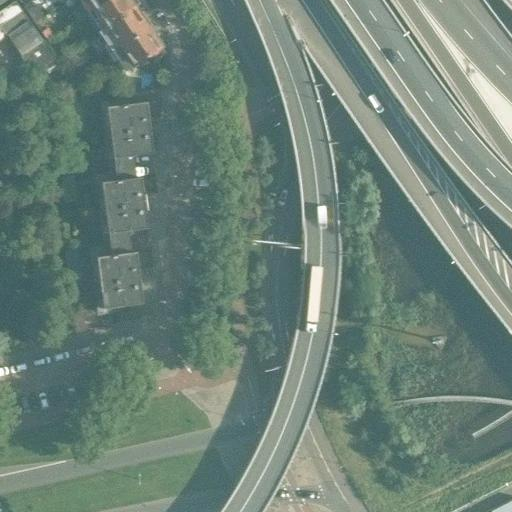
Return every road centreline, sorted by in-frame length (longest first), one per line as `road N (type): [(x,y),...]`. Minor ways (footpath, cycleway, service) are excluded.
road 1 (motorway): [(272,0),(294,55),(319,168),(321,295),(291,424),(246,511)]
road 2 (residential): [(0,388),(169,344),(188,31),(166,0)]
road 3 (tertiary): [(291,388),(283,409),(263,425),(0,483)]
road 4 (primary): [(511,5),(404,43),(347,86),(299,173)]
road 5 (motorway): [(361,0),(429,98),(511,195)]
road 6 (primary): [(299,173),(277,256),(277,314),(291,388)]
road 7 (tertiary): [(133,511),(292,494),(346,500)]
road 8 (motorway): [(314,0),(424,168)]
road 9 (motorway): [(220,0),(299,173)]
road 10 (motorway): [(511,158),(419,0)]
road 11 (primary): [(424,168),(511,297)]
road 12 (primary): [(291,388),(346,500)]
